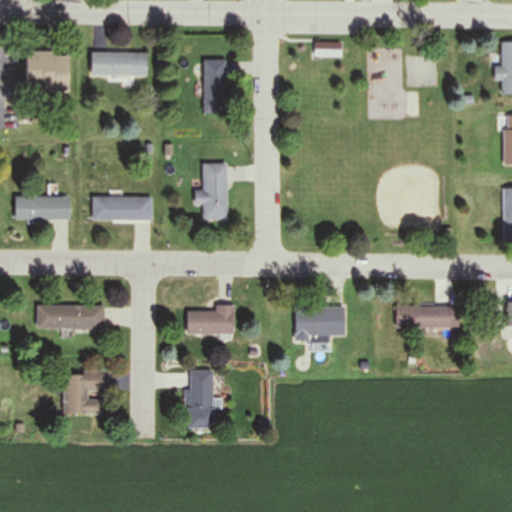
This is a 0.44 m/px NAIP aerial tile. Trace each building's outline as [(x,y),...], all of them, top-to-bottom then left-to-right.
[(501,67),(494,67),(494,82),(501,82),(501,94),(511,94),(511,42),(501,42),(501,67)] [(342,57),(342,43),(314,43),(314,57),(342,57)] [(25,90),(69,90),(69,53),(25,53),(25,90)] [(147,53),(90,53),(90,77),(147,77),(147,53)] [(407,88),(438,88),(438,58),(407,58),(407,88)] [(227,60),(203,60),(203,112),(227,112),(227,60)] [(511,115),(502,116),(502,165),(511,165),(511,115)] [(194,191),(195,206),(202,206),(203,220),(227,219),(226,163),(202,164),(203,191),(194,191)] [(511,188),(502,189),(502,238),(511,237),(511,188)] [(14,221),(69,221),(69,197),(14,197),(14,221)] [(92,222),(151,222),(151,198),(92,198),(92,222)] [(104,306),(36,306),(36,330),(104,330),(104,306)] [(233,335),(233,306),(214,306),(214,311),(186,311),(186,335),(233,335)] [(396,306),(396,329),(459,328),(459,306),(396,306)] [(344,337),(344,308),(295,308),(295,344),(330,344),(330,337),(344,337)] [(213,371),(187,371),(187,429),(213,429),(213,371)] [(63,414),(102,414),(102,372),(63,372),(63,414)]
